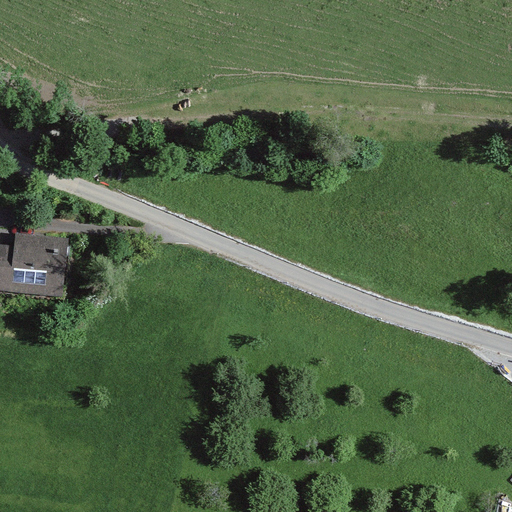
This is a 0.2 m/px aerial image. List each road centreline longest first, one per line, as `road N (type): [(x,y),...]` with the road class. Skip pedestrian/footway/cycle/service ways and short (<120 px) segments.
road 1 (unclassified): [(511,350),(282,275),(0,144)]
road 2 (track): [(511,124),(377,115),(0,135)]
